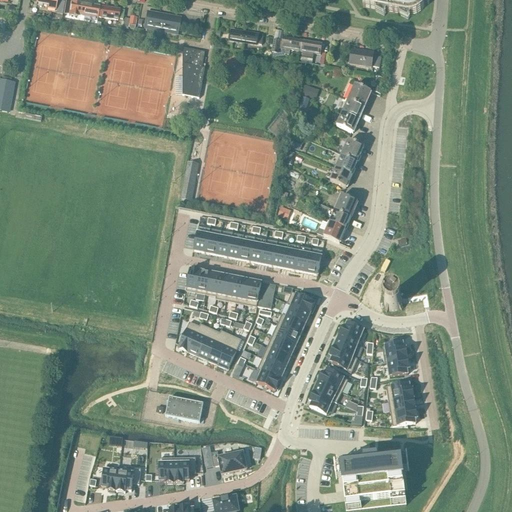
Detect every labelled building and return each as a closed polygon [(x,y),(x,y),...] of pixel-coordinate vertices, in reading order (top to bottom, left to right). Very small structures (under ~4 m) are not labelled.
[(55,11),(56,0),(36,0),(36,5),(36,7),(42,8),(42,6),(47,7),(47,10),(55,11)] [(367,0),(363,8),(376,11),(376,12),(384,17),(386,13),(400,15),(399,16),(408,20),(410,16),(412,16),(414,16),(415,15),(417,14),(418,13),(420,13),(421,11),(423,10),(424,9),(425,8),(426,6),(426,5),(427,3),(428,1),(427,0),(367,0)] [(59,1),(56,14),(62,15),(64,2),(59,1)] [(66,1),(63,15),(68,16),(77,18),(78,14),(82,15),(82,16),(90,17),(97,19),(99,7),(92,6),(79,4),(79,3),(70,2),(66,1)] [(0,4),(0,10),(14,12),(14,7),(0,4)] [(99,7),(97,19),(98,19),(98,18),(113,21),(113,20),(117,21),(117,20),(118,20),(122,20),(124,12),(119,11),(115,10),(99,7)] [(143,29),(160,32),(163,16),(146,13),(143,29)] [(163,16),(160,32),(177,36),(180,19),(163,16)] [(135,26),(137,18),(130,17),(129,20),(129,25),(135,26)] [(246,33),(232,31),(232,32),(230,41),(244,43),(246,33)] [(258,36),(258,35),(246,33),(244,43),(262,46),(263,36),(258,36)] [(302,53),(304,43),(288,40),(288,41),(284,40),(281,55),(289,56),(290,51),(302,53)] [(278,54),(280,42),(274,41),(271,53),(278,54)] [(304,43),(302,53),(302,57),(313,59),(314,55),(315,55),(320,56),(322,46),(316,45),(304,43)] [(199,100),(205,69),(202,69),(205,53),(183,49),(182,96),(199,100)] [(371,70),(374,54),(352,50),(349,66),(371,70)] [(379,69),(381,58),(375,57),(373,68),(379,69)] [(0,111),(8,113),(14,84),(0,81),(0,111)] [(304,86),(301,95),(310,99),(314,89),(304,86)] [(349,100),(364,107),(370,94),(355,87),(349,100)] [(303,97),(297,113),(303,115),(309,100),(303,97)] [(358,121),(364,107),(349,100),(343,114),(358,121)] [(358,121),(343,114),(337,127),(352,134),(353,134),(358,121)] [(164,118),(162,129),(179,133),(181,121),(164,118)] [(290,149),(299,153),(304,142),(294,138),(290,149)] [(348,142),(342,156),(358,162),(364,149),(348,142)] [(342,156),(336,169),(352,176),(358,162),(342,156)] [(336,169),(330,183),(346,189),(346,190),(352,176),(336,169)] [(185,175),(180,200),(190,202),(191,202),(196,177),(195,177),(185,175)] [(341,197),(334,212),(350,219),(357,204),(343,198),(342,198),(341,197)] [(281,208),(277,218),(287,221),(291,211),(281,208)] [(334,212),(329,224),(345,231),(350,219),(334,212)] [(319,230),(317,235),(321,237),(323,238),(327,239),(339,245),(339,244),(345,232),(345,231),(329,224),(329,225),(326,232),(319,230)] [(194,250),(193,253),(205,255),(210,231),(198,229),(194,250)] [(210,231),(205,255),(216,258),(221,233),(210,231)] [(221,233),(216,258),(228,260),(232,235),(221,233)] [(232,235),(228,260),(239,262),(244,237),(232,235)] [(244,237),(239,262),(250,264),(255,240),(244,237)] [(255,240),(250,264),(261,266),(266,242),(255,240)] [(266,242),(261,266),(272,268),(277,244),(266,242)] [(277,244),(272,268),(283,271),(288,246),(277,244)] [(288,246),(283,271),(295,273),(300,248),(288,246)] [(300,248),(295,273),(306,275),(311,250),(300,248)] [(311,250),(306,275),(317,277),(322,253),(311,250)] [(190,270),(186,292),(197,294),(201,272),(190,270)] [(201,272),(197,294),(206,296),(210,274),(201,272)] [(210,274),(206,296),(216,297),(220,276),(210,274)] [(216,297),(215,300),(226,302),(230,278),(220,276),(216,297)] [(230,278),(226,302),(236,304),(241,280),(230,278)] [(241,280),(236,304),(246,306),(251,283),(251,282),(241,280)] [(251,283),(246,306),(256,308),(257,304),(260,287),(261,285),(261,284),(251,282),(251,283)] [(257,304),(256,308),(271,311),(275,287),(276,287),(261,284),(261,285),(260,287),(257,304)] [(384,294),(382,296),(384,298),(384,300),(383,302),(384,305),(385,308),(386,310),(384,312),(387,314),(388,311),(389,312),(391,312),(393,313),(395,312),(397,312),(399,311),(401,308),(402,304),(402,301),(401,299),(399,296),(396,294),(394,293),(392,293),(389,294),(387,295),(386,296),(384,294)] [(292,294),(287,305),(291,307),(311,315),(316,304),(296,295),(292,294)] [(291,307),(286,318),(305,326),(311,315),(291,307)] [(282,316),(277,327),(281,329),(300,338),(305,326),(286,318),(282,316)] [(258,319),(256,324),(261,327),(264,321),(258,319)] [(339,336),(338,337),(357,346),(358,345),(364,332),(347,324),(344,329),(342,328),(339,336)] [(189,325),(179,349),(189,353),(199,329),(189,325)] [(199,329),(189,353),(198,357),(209,331),(200,327),(199,329)] [(277,327),(272,338),(276,340),(295,349),(300,338),(281,329),(277,327)] [(209,331),(198,357),(208,362),(220,336),(209,331)] [(220,336),(208,362),(217,366),(230,338),(221,334),(220,336)] [(338,337),(334,348),(353,356),(357,346),(338,337)] [(230,338),(217,366),(227,370),(240,342),(230,338)] [(272,338),(267,349),(271,351),(290,360),(295,349),(276,340),(272,338)] [(390,346),(382,347),(384,362),(386,362),(407,359),(406,349),(403,349),(402,344),(401,345),(400,339),(389,340),(390,346)] [(332,358),(329,363),(346,370),(347,370),(350,372),(356,358),(353,356),(334,348),(333,349),(330,357),(332,358)] [(267,349),(262,360),(266,362),(285,371),(290,360),(271,351),(267,349)] [(407,359),(386,362),(389,377),(407,374),(406,369),(409,368),(407,359)] [(262,360),(257,372),(259,373),(261,374),(280,382),(285,371),(266,362),(262,360)] [(319,381),(318,383),(337,391),(341,393),(347,379),(343,378),(343,377),(326,370),(324,375),(322,374),(319,381)] [(259,373),(254,384),(256,385),(275,393),(280,382),(261,374),(259,373)] [(318,383),(313,393),(332,402),(336,403),(341,393),(337,391),(318,383)] [(391,387),(386,388),(388,403),(393,402),(414,399),(412,388),(409,389),(409,384),(390,386),(391,387)] [(311,403),(309,408),(326,416),(332,403),(332,402),(313,393),(313,394),(309,402),(311,403)] [(169,399),(166,418),(200,425),(204,405),(169,399)] [(393,402),(388,403),(390,413),(395,413),(415,409),(414,399),(393,402)] [(395,413),(390,413),(392,429),(397,428),(415,426),(414,420),(417,420),(415,409),(395,413)] [(217,454),(210,455),(213,469),(218,468),(221,478),(247,472),(243,453),(218,459),(217,454)] [(347,464),(340,465),(341,466),(341,474),(342,478),(343,491),(344,494),(345,501),(345,505),(346,511),(405,505),(406,505),(403,482),(403,479),(402,473),(402,470),(400,458),(347,464)] [(177,460),(159,460),(159,484),(165,484),(165,487),(178,487),(177,460)] [(196,460),(177,460),(178,487),(185,487),(185,484),(190,484),(190,475),(196,474),(196,460)] [(119,471),(116,494),(126,495),(126,492),(131,493),(132,486),(139,487),(141,470),(118,467),(118,471),(119,471)] [(104,469),(101,489),(106,489),(106,493),(116,494),(119,471),(118,471),(104,469)] [(238,511),(236,497),(213,502),(214,511),(238,511)]
